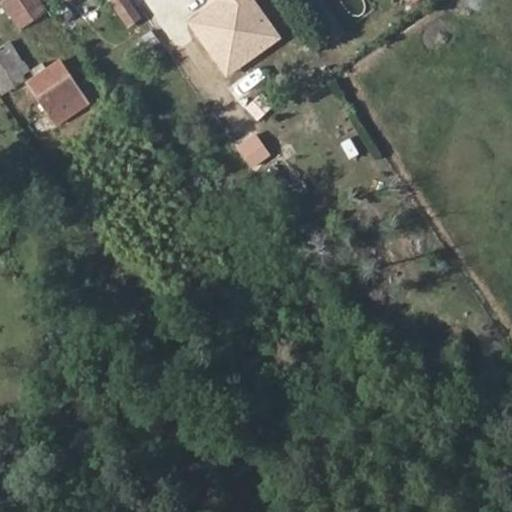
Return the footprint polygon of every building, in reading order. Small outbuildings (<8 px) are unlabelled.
[(1,0),(34,45),(59,27),(39,0),(1,0)] [(112,0),(128,22),(138,14),(128,0),(112,0)] [(255,0),(215,0),(186,21),(227,79),(284,39),(255,0)] [(57,9),(65,20),(75,13),(67,2),(57,9)] [(0,50),(0,81),(2,85),(26,67),(10,44),(0,50)] [(60,107),(70,120),(93,104),(64,63),(30,86),(49,115),(60,107)]
